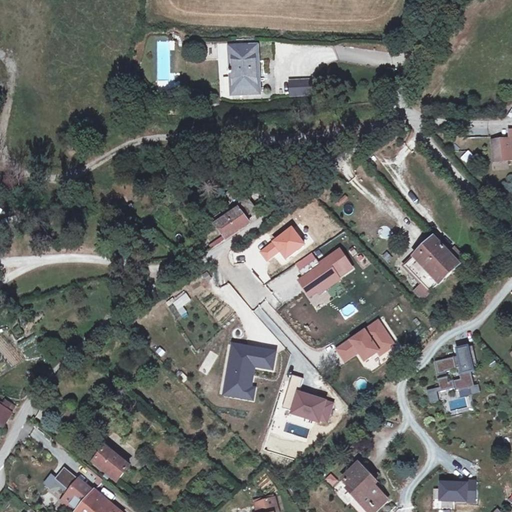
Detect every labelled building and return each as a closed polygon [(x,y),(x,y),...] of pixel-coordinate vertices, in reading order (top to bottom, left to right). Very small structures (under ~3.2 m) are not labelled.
[(156,41),(157,87),(175,87),(175,74),(171,74),(170,50),(175,50),(175,41),(156,41)] [(257,47),(230,48),(232,94),(258,93),(257,47)] [(310,82),(304,83),(290,83),(291,96),(305,95),(304,89),(311,89),(310,82)] [(495,161),(511,160),(511,130),(509,131),(510,141),(493,142),(495,161)] [(469,152),(464,158),(472,166),(478,161),(469,152)] [(217,225),(215,226),(223,236),(226,239),(226,240),(250,224),(246,219),(258,211),(248,198),(236,206),(239,210),(225,219),(217,225)] [(217,225),(225,219),(221,214),(213,220),(217,225)] [(212,248),(226,239),(223,236),(209,245),(212,248)] [(435,240),(406,267),(423,285),(431,293),(465,260),(455,249),(449,255),(435,240)] [(304,279),(300,282),(306,291),(314,285),(318,292),(320,294),(340,281),(339,279),(353,269),(340,251),(326,261),(328,263),(321,267),(317,260),(299,272),(304,279)] [(228,283),(220,289),(229,300),(237,294),(228,283)] [(314,285),(306,291),(310,297),(318,292),(314,285)] [(423,285),(415,292),(423,300),(431,293),(423,285)] [(198,287),(186,296),(196,311),(208,302),(198,287)] [(356,338),(338,350),(345,361),(358,352),(365,362),(379,353),(380,356),(392,348),(385,338),(388,336),(379,323),(365,332),(365,333),(357,339),(356,338)] [(233,346),(226,384),(251,389),(253,378),(250,378),(252,367),(273,371),(276,354),(233,346)] [(459,371),(461,381),(450,384),(449,379),(438,381),(440,389),(441,392),(455,388),(456,391),(473,387),(475,386),(471,373),(474,372),(473,368),(477,368),(472,348),(457,352),(459,361),(454,362),(454,359),(434,365),(438,378),(448,375),(448,374),(459,371)] [(199,371),(207,375),(218,355),(210,351),(199,371)] [(293,376),(282,409),(294,413),(293,415),(320,424),(321,421),(328,423),(333,406),(299,395),(304,380),(293,376)] [(226,384),(224,395),(253,400),(255,390),(251,389),(226,384)] [(437,390),(429,392),(432,403),(439,401),(437,393),(437,390)] [(1,406),(0,407),(0,428),(3,430),(13,414),(12,413),(16,407),(6,401),(2,407),(1,406)] [(70,408),(54,424),(66,436),(82,421),(70,408)] [(106,449),(94,464),(106,474),(114,479),(118,483),(120,480),(121,479),(129,469),(130,468),(106,449)] [(361,467),(345,481),(358,496),(355,498),(367,511),(383,496),(369,481),(372,479),(361,467)] [(69,492),(61,502),(72,511),(121,511),(117,508),(114,511),(94,494),(97,491),(96,490),(94,492),(79,481),(65,469),(56,480),(69,492)] [(129,469),(121,479),(126,483),(134,474),(129,469)] [(106,474),(103,477),(110,483),(114,479),(106,474)] [(458,485),(442,484),(441,501),(476,503),(477,483),(467,483),(467,486),(458,485)] [(383,496),(367,511),(368,511),(375,511),(388,501),(383,496)] [(278,511),(274,498),(255,503),(257,511),(278,511)]
